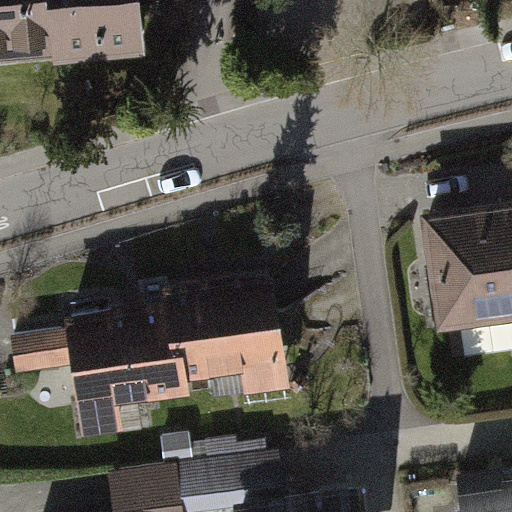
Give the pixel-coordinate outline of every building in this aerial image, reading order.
[(70,0),(0,0),(0,70),(76,64),(70,0)] [(70,0),(76,64),(150,57),(145,0),(70,0)] [(511,202),(421,214),(436,327),(463,323),(468,361),(511,355),(511,202)] [(287,363),(276,275),(168,287),(170,304),(180,385),(241,378),(244,396),(290,391),(290,386),(301,384),(298,362),(287,363)] [(180,385),(170,304),(66,317),(68,337),(12,343),(16,383),(74,376),(83,445),(146,438),(142,405),(182,401),(180,385)] [(369,511),(366,486),(289,496),(285,461),(189,473),(193,511),(369,511)] [(511,511),(511,470),(458,477),(462,511),(511,511)] [(193,511),(189,473),(118,482),(121,511),(193,511)]
